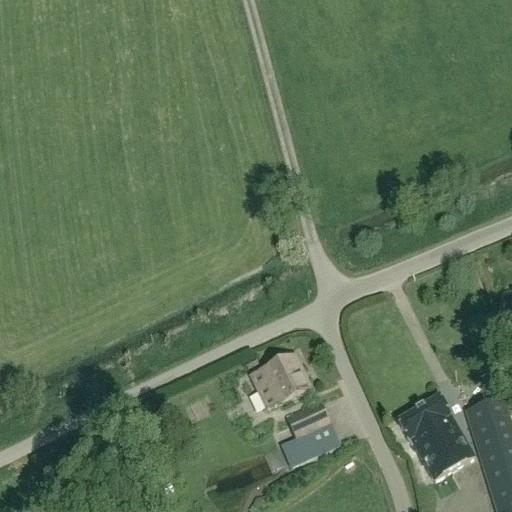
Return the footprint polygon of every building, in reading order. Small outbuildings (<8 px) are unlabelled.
[(511,320),(511,303),(498,309),(504,324),(511,320)] [(313,394),(295,358),(248,379),(265,415),(313,394)] [(475,462),(439,400),(397,425),(411,449),(413,448),(434,485),(475,462)] [(511,511),(511,428),(504,404),(466,416),(495,511),(502,511),(503,511),(502,511),(511,511)] [(340,449),(330,427),(321,406),(286,422),(295,443),(282,449),(292,471),(340,449)]
